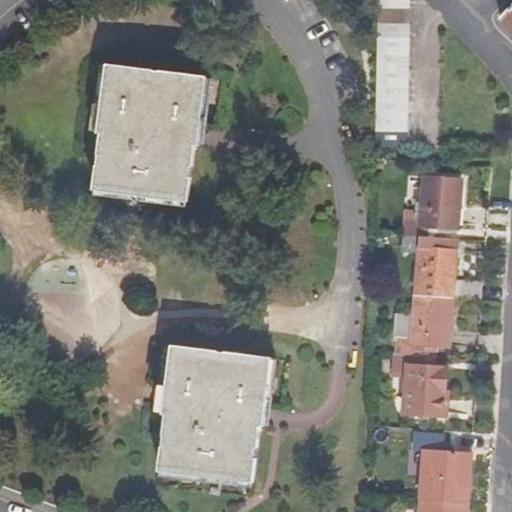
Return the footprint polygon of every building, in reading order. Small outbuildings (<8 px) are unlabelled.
[(365,0),(365,38),(366,147),(398,147),(398,0),(365,0)] [(511,10),(503,19),(511,28),(511,10)] [(197,80),(97,68),(88,137),(91,138),(86,192),(179,202),(185,149),(190,149),(191,136),(197,80)] [(408,206),(419,207),(423,174),(412,173),(408,206)] [(404,222),(403,237),(429,239),(430,228),(458,230),(461,182),(423,179),(420,223),(404,222)] [(429,239),(403,237),(402,254),(418,256),(414,299),(453,302),(484,305),(486,287),(455,284),(456,253),(428,251),(429,239)] [(394,345),(393,361),(394,362),(421,364),(433,365),(434,351),(448,352),(453,302),(414,299),(413,299),(411,324),(399,323),(397,345),(394,345)] [(274,366),(172,355),(163,424),(167,425),(160,480),(256,491),(263,435),(266,435),(267,423),(274,366)] [(421,364),(394,362),(393,379),(408,380),(405,424),(444,427),(448,378),(432,376),(420,376),(421,364)] [(432,376),(433,365),(421,364),(420,376),(432,376)] [(447,511),(467,511),(471,463),(443,461),(444,444),(416,442),(415,459),(423,460),(420,510),(447,511)]
